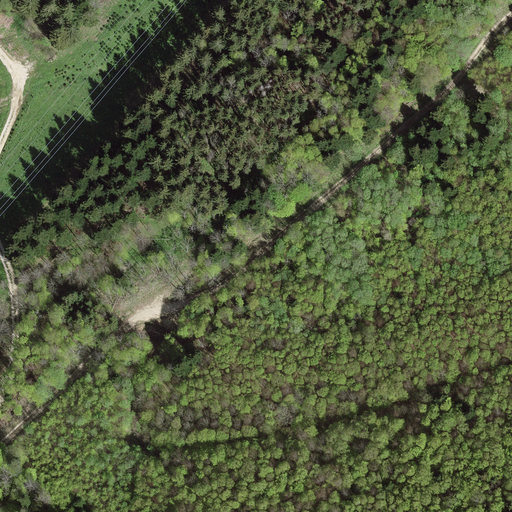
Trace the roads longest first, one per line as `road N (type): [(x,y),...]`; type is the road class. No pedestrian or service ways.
road 1 (track): [(0,448),(130,321),(196,300),(263,252),(397,133),(511,15)]
road 2 (track): [(175,308),(132,398),(132,432),(155,452),(342,424),(511,365)]
road 3 (track): [(154,309),(334,92),(376,14)]
road 4 (track): [(14,322),(124,269),(168,232)]
road 5 (track): [(0,395),(14,340),(10,273),(0,248)]
